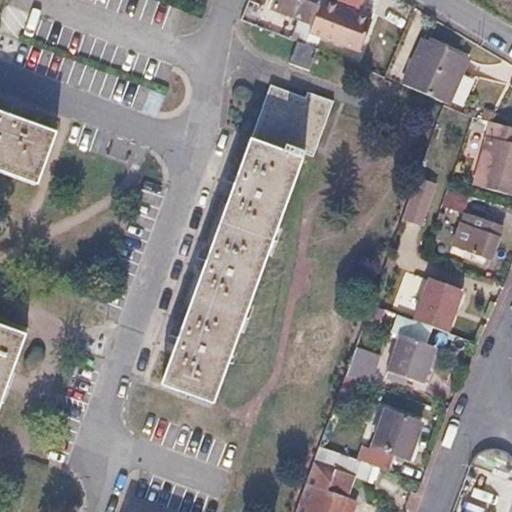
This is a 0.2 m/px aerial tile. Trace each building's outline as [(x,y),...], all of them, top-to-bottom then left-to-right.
[(274,0),(272,8),(298,18),(310,23),(318,0),(274,0)] [(350,10),(324,0),(318,0),(310,23),(307,32),(310,33),(337,43),(350,10)] [(249,2),(244,15),(254,19),(260,6),(249,2)] [(352,11),(350,10),(337,43),(359,51),(369,19),(351,13),(352,11)] [(310,23),(298,18),(292,37),(306,43),(310,33),(307,32),(310,23)] [(467,57),(421,36),(402,82),(448,103),(467,57)] [(302,45),(297,43),(288,65),(309,73),(318,51),(302,45)] [(223,187),(232,190),(209,253),(200,249),(197,257),(194,265),(203,268),(179,330),(170,327),(165,342),(174,346),(158,386),(209,404),(302,156),(311,159),(331,107),(305,96),(303,101),(270,89),(238,175),(229,171),(226,179),(223,187)] [(0,174),(35,187),(55,134),(15,120),(19,111),(6,106),(2,115),(0,114),(0,174)] [(511,127),(490,121),(486,135),(511,142),(511,127)] [(511,142),(486,135),(471,183),(511,194),(511,142)] [(433,182),(413,177),(403,219),(424,224),(433,182)] [(472,198),(445,190),(439,205),(468,213),(472,198)] [(466,232),(461,230),(455,249),(471,254),(488,260),(500,228),(471,218),(466,232)] [(488,260),(471,254),(469,261),(486,267),(488,260)] [(462,292),(428,279),(413,321),(446,334),(462,292)] [(21,338),(0,329),(0,394),(3,387),(21,338)] [(433,349),(400,336),(386,371),(420,384),(433,349)] [(372,379),(378,354),(354,348),(347,373),(372,379)] [(354,380),(343,375),(330,411),(337,413),(338,408),(344,410),(354,380)] [(420,423),(384,410),(371,446),(407,460),(420,423)] [(480,443),(474,448),(471,453),(511,467),(511,450),(506,445),(499,441),(494,440),(487,440),(480,443)] [(365,464),(317,447),(293,511),(347,511),(351,502),(342,499),(343,496),(325,490),(333,469),(365,481),(370,466),(365,464)] [(390,459),(370,452),(365,464),(370,466),(385,472),(390,459)]
